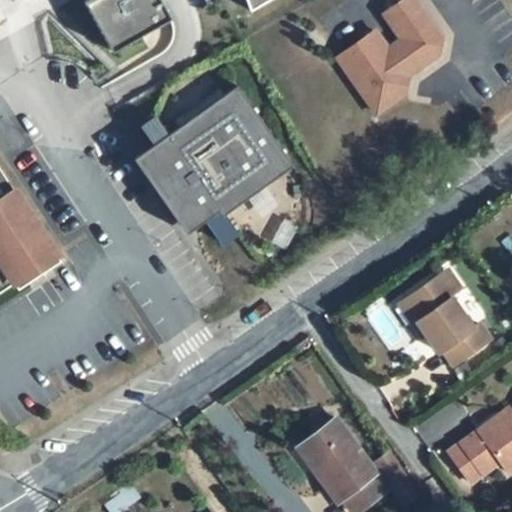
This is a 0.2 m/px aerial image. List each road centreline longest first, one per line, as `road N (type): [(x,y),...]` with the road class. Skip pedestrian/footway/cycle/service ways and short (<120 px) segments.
road 1 (residential): [(511,176),(217,371)]
road 2 (unclassified): [(217,371),(55,130)]
road 3 (residential): [(217,371),(0,509)]
road 4 (unclassified): [(55,130),(176,58),(186,44),(174,0)]
